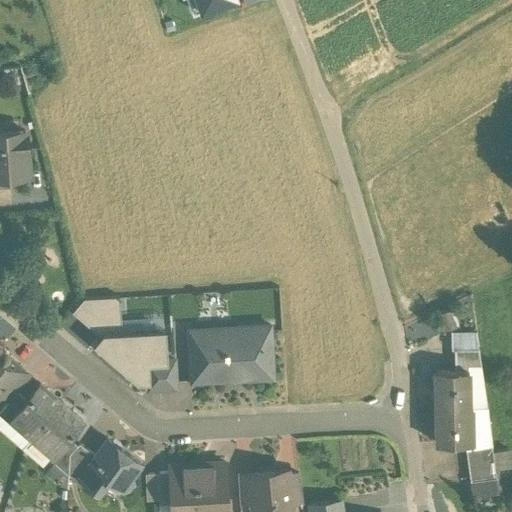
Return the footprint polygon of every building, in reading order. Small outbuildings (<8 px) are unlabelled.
[(189,0),(192,8),(215,0),(189,0)] [(0,132),(0,171),(28,170),(26,147),(21,147),(19,132),(0,132)] [(103,334),(121,333),(119,296),(83,299),(73,312),(101,336),(103,334)] [(269,323),(236,325),(237,336),(188,339),(191,381),(272,375),(269,323)] [(166,359),(164,330),(121,333),(103,334),(101,336),(96,341),(138,377),(147,377),(146,360),(166,359)] [(478,347),(476,330),(451,330),(451,348),(454,348),(478,347)] [(478,347),(454,348),(454,368),(468,368),(468,364),(480,363),(478,347)] [(0,390),(17,370),(6,360),(7,358),(8,356),(8,353),(7,351),(5,349),(2,348),(0,348),(0,390)] [(166,359),(146,360),(147,377),(148,389),(175,387),(173,358),(166,359)] [(480,363),(468,364),(468,368),(469,404),(486,404),(480,363)] [(454,368),(447,368),(435,368),(435,405),(469,404),(468,368),(454,368)] [(17,370),(0,390),(9,398),(16,390),(26,378),(17,370)] [(25,398),(11,415),(12,416),(32,433),(61,400),(39,382),(25,398)] [(9,398),(0,408),(0,413),(8,421),(12,416),(11,415),(25,398),(16,390),(9,398)] [(61,400),(32,433),(52,451),(54,452),(68,435),(82,418),(61,400)] [(469,404),(435,405),(436,441),(465,441),(469,441),(469,404)] [(491,443),(486,404),(469,404),(469,441),(465,441),(465,447),(491,443)] [(68,435),(54,452),(52,451),(48,456),(68,473),(69,452),(77,443),(68,435)] [(139,460),(107,436),(95,453),(79,474),(97,487),(103,478),(109,477),(121,485),(127,484),(131,479),(129,474),(139,460)] [(77,443),(69,452),(68,473),(79,474),(95,453),(78,441),(77,443)] [(491,443),(465,447),(470,479),(495,475),(496,475),(491,443)] [(227,511),(225,461),(195,462),(195,467),(198,511),(227,511)] [(198,511),(195,467),(169,469),(169,470),(171,502),(171,511),(198,511)] [(286,469),(250,473),(250,474),(252,499),(253,511),(290,511),(289,499),(287,473),(286,469)] [(169,470),(157,471),(158,502),(171,502),(169,470)] [(299,472),(287,473),(289,499),(302,498),(299,472)] [(250,474),(238,475),(239,501),(252,499),(250,474)] [(495,475),(470,479),(472,493),(498,490),(495,475)]
